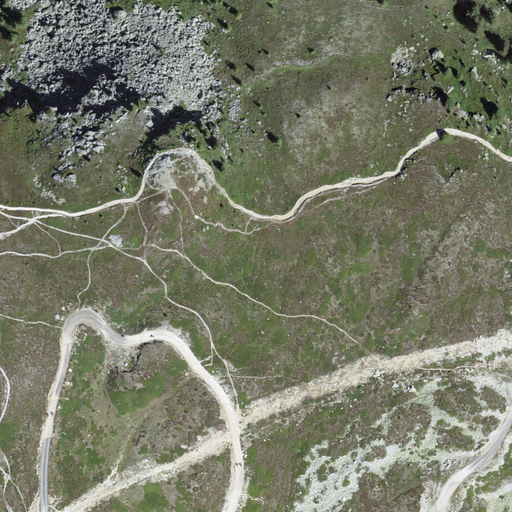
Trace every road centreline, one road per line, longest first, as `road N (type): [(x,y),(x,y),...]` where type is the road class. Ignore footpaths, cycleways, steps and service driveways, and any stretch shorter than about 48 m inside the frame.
road 1 (track): [(233,432),(220,392),(175,340),(122,340),(93,317),(74,317),(51,412),(44,511)]
road 2 (track): [(511,413),(436,511)]
